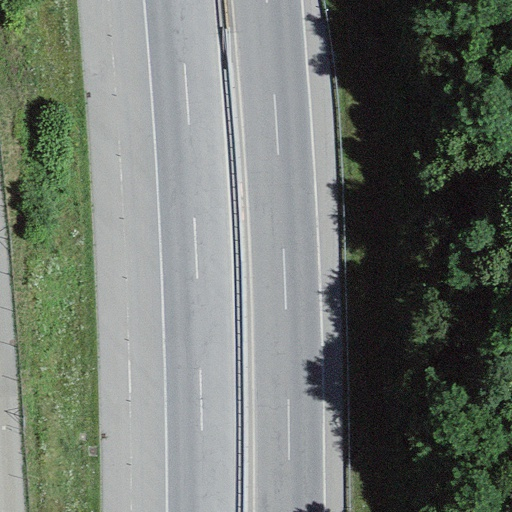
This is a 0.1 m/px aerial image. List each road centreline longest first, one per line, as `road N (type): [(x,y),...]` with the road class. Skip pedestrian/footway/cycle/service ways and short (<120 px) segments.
road 1 (trunk): [(286,511),(282,264),(263,0)]
road 2 (trunk): [(174,0),(193,269),(197,511)]
